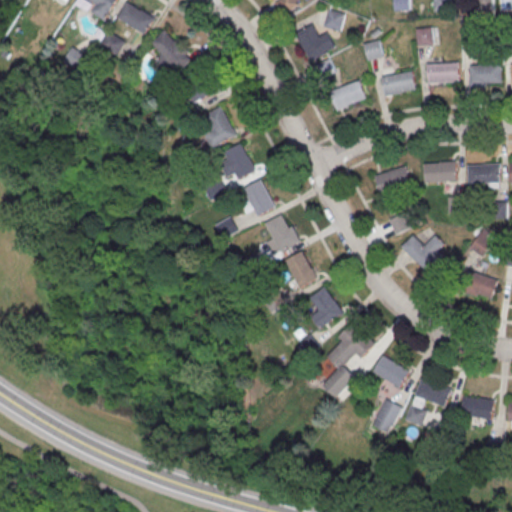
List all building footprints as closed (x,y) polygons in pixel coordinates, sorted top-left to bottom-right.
[(90,0),(96,3),(91,11),(104,20),(116,0),(90,0)] [(274,5),(280,0),(292,0),(297,6),(283,16),(274,5)] [(392,0),(408,0),(408,10),(393,11),(392,0)] [(432,0),(448,0),(448,10),(432,10),(432,0)] [(475,0),(491,0),(491,10),(476,10),(475,0)] [(126,1),(117,17),(144,34),(154,18),(126,1)] [(328,11),(323,28),(340,33),(344,15),(328,11)] [(296,35),(312,26),(319,38),(328,34),(336,49),(311,63),(296,35)] [(414,28),(431,26),(433,43),(415,45),(414,28)] [(462,28),(478,28),(478,45),(462,45),(462,28)] [(192,57),(164,30),(150,44),(177,72),(192,57)] [(111,33),(101,49),(116,59),(126,42),(111,33)] [(362,43),(378,38),(383,55),(367,60),(362,43)] [(73,47),(63,63),(78,73),(89,57),(73,47)] [(314,69),(330,60),(337,74),(322,83),(314,69)] [(425,63),(457,61),(458,81),(426,82),(425,63)] [(499,64),(499,82),(469,83),(469,64),(499,64)] [(381,76),(412,70),(416,89),(385,96),(381,76)] [(203,75),(185,85),(195,103),(213,92),(203,75)] [(331,94),(359,82),(367,100),(338,112),(331,94)] [(204,115),(221,105),(237,133),(219,143),(204,115)] [(224,151),(242,142),(257,169),(240,179),(224,151)] [(425,165),(455,163),(457,181),(426,183),(425,165)] [(468,166),(469,186),(500,185),(499,166),(468,166)] [(377,177),(406,167),(412,186),(383,195),(377,177)] [(245,188),(262,178),(277,206),(260,216),(245,188)] [(207,188),(223,179),(231,193),(215,202),(207,188)] [(449,198),(465,198),(465,214),(450,215),(449,198)] [(490,204),(506,203),(507,220),(491,221),(490,204)] [(266,223),(283,213),(292,227),(294,225),(303,240),(276,255),(268,241),(275,238),(266,223)] [(390,223),(406,214),(414,228),(398,237),(390,223)] [(218,227),(233,218),(241,232),(225,241),(218,227)] [(484,256),(494,238),(479,231),(470,249),(484,256)] [(414,236),(402,248),(427,271),(429,269),(440,279),(452,266),(438,253),(446,245),(436,236),(426,247),(414,236)] [(287,260),(304,250),(320,278),(303,287),(287,260)] [(248,260),(264,252),(272,266),(256,274),(248,260)] [(466,290),(492,299),(499,280),(472,271),(466,290)] [(327,289),(345,315),(324,331),(314,317),(321,312),(312,299),(327,289)] [(265,300),(281,291),(289,305),(273,314),(265,300)] [(354,324),(340,339),(344,342),(329,358),(342,370),(326,387),(340,400),(359,380),(346,368),(359,354),(364,359),(377,345),(354,324)] [(301,346),(312,336),(322,347),(310,357),(301,346)] [(385,357),(376,373),(402,389),(412,373),(385,357)] [(423,380),(417,397),(447,408),(453,391),(423,380)] [(466,398),(463,417),(494,422),(497,403),(466,398)] [(389,401),(375,427),(390,435),(405,409),(389,401)] [(489,444),(505,444),(505,462),(489,462),(489,444)]
